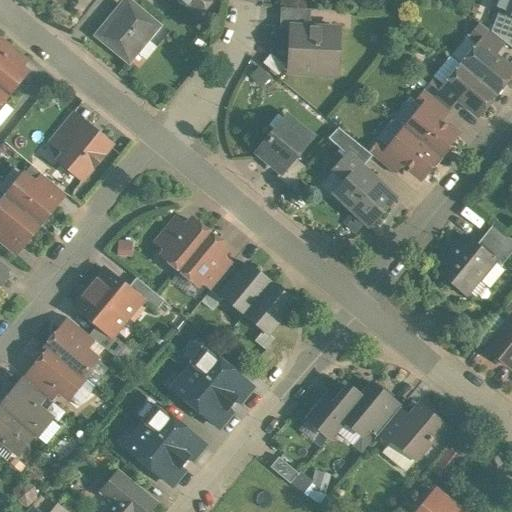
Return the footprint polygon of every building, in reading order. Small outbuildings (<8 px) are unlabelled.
[(177,0),(197,16),(210,0),(177,0)] [(511,0),(502,0),(498,11),(511,16),(511,0)] [(157,27),(125,1),(120,7),(96,36),(127,62),(157,27)] [(310,10),(280,9),(279,29),(290,29),(290,27),(309,28),(310,10)] [(511,16),(498,11),(490,32),(490,33),(504,43),(511,48),(511,16)] [(504,43),(490,33),(490,32),(480,25),(468,39),(477,46),(479,45),(493,56),(504,43)] [(309,28),(290,27),(290,29),(289,46),(296,47),(294,74),(318,76),(319,62),(337,63),(339,30),(309,28)] [(26,59),(5,42),(0,47),(0,52),(19,68),(26,59)] [(511,72),(493,56),(479,45),(477,46),(461,67),(494,94),(511,73),(511,72)] [(0,52),(0,89),(7,96),(26,74),(19,68),(0,52)] [(494,94),(461,67),(444,86),(442,87),(458,100),(477,116),(494,94)] [(458,100),(442,87),(444,86),(435,78),(424,91),(449,112),(458,100)] [(424,91),(414,104),(420,109),(422,107),(440,122),(449,112),(424,91)] [(440,122),(422,107),(420,109),(404,129),(438,157),(455,135),(440,122)] [(278,134),(274,131),(256,152),(281,173),(282,174),(293,159),(310,139),(285,118),(283,120),(287,123),(278,134)] [(70,119),(53,139),(67,150),(75,140),(72,137),(80,127),(70,119)] [(94,139),(80,127),(72,137),(75,140),(67,150),(58,162),(81,181),(92,168),(93,169),(102,157),(110,146),(97,135),(94,139)] [(362,153),(336,129),(327,140),(346,157),(347,156),(354,162),(362,153)] [(438,157),(404,129),(387,150),(386,151),(402,164),(420,179),(438,157)] [(387,150),(378,142),(368,154),(393,175),(402,164),(386,151),(387,150)] [(354,162),(347,156),(346,157),(333,171),(345,182),(333,194),(367,227),(393,200),(354,162)] [(293,159),(282,174),(281,173),(276,178),(288,188),(304,168),(293,159)] [(333,171),(318,187),(329,198),(333,194),(345,182),(333,171)] [(64,194),(42,176),(34,186),(56,204),(64,194)] [(34,186),(22,177),(5,198),(38,225),(56,204),(34,186)] [(38,225),(5,198),(0,203),(0,228),(21,246),(38,225)] [(163,253),(160,257),(178,272),(209,235),(196,224),(195,226),(189,221),(180,232),(163,253)] [(170,225),(153,245),(163,253),(180,232),(170,225)] [(511,251),(511,244),(491,226),(475,246),(492,261),(491,261),(499,268),(511,251)] [(21,246),(0,228),(0,245),(13,256),(21,246)] [(209,235),(178,272),(197,288),(200,284),(217,263),(226,252),(220,247),(222,245),(209,235)] [(475,246),(464,238),(436,272),(464,295),(476,280),(491,261),(492,261),(475,246)] [(491,261),(476,280),(486,288),(490,287),(490,288),(491,287),(504,272),(499,268),(491,261)] [(217,263),(200,284),(209,292),(226,270),(217,263)] [(226,270),(209,292),(220,301),(223,298),(221,297),(240,274),(230,266),(226,270)] [(240,274),(221,297),(223,298),(244,316),(270,285),(246,266),(240,274)] [(127,290),(104,270),(89,289),(126,320),(140,303),(141,301),(127,290)] [(163,302),(136,279),(127,290),(141,301),(140,303),(153,314),(163,302)] [(270,285),(244,316),(267,335),(292,304),(270,285)] [(126,320),(89,289),(73,307),(96,327),(111,338),(112,337),(126,320)] [(511,317),(485,349),(500,361),(501,360),(511,368),(511,366),(511,317)] [(88,337),(66,319),(57,330),(60,332),(60,331),(86,352),(94,342),(88,337)] [(96,327),(88,337),(94,342),(116,360),(125,348),(112,337),(111,338),(96,327)] [(86,352),(60,331),(60,332),(50,343),(46,344),(42,348),(45,350),(46,350),(80,378),(95,360),(86,352)] [(200,348),(187,364),(191,368),(172,391),(217,428),(228,414),(226,412),(235,401),(237,403),(249,389),(200,348)] [(80,378),(46,350),(45,350),(43,354),(44,358),(34,370),(33,368),(32,370),(59,392),(60,392),(59,393),(68,400),(83,381),(80,378)] [(265,350),(248,371),(257,379),(274,358),(265,350)] [(108,370),(95,360),(80,378),(93,388),(108,370)] [(59,392),(32,370),(23,380),(44,397),(51,403),(59,393),(59,392)] [(44,397),(23,380),(19,385),(15,391),(35,407),(44,397)] [(360,398),(361,398),(342,421),(343,421),(361,436),(366,429),(389,402),(390,400),(371,385),(360,398)] [(333,406),(324,399),(306,420),(328,438),(343,421),(342,421),(361,398),(360,398),(348,388),(333,406)] [(15,391),(13,389),(6,399),(8,401),(5,404),(0,405),(0,409),(33,437),(35,438),(36,438),(41,432),(40,426),(47,418),(47,417),(15,391)] [(389,402),(366,429),(375,437),(397,410),(398,409),(393,405),(389,402)] [(202,447),(152,406),(140,422),(144,426),(125,449),(170,486),(181,472),(179,470),(188,459),(190,461),(202,447)] [(375,437),(374,438),(386,448),(391,442),(415,461),(443,427),(418,407),(408,419),(397,410),(375,437)] [(0,409),(0,440),(2,443),(14,452),(22,444),(28,443),(33,437),(0,409)] [(59,428),(47,418),(40,426),(41,432),(36,438),(45,445),(59,428)] [(298,475),(278,458),(269,468),(289,485),(298,475)] [(147,511),(154,505),(118,475),(103,494),(114,503),(107,511),(147,511)] [(447,511),(436,502),(428,511),(458,511),(454,508),(450,511),(447,511)]
